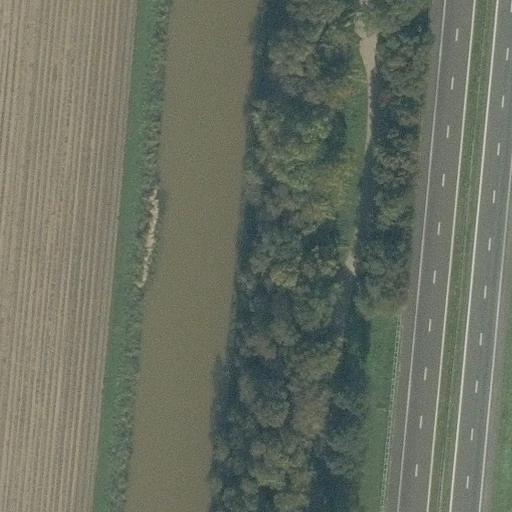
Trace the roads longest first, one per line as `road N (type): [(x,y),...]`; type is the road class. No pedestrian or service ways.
road 1 (unclassified): [(311,511),(329,314),(364,241),(382,75),(364,0)]
road 2 (motorway): [(463,511),(511,0)]
road 3 (motorway): [(459,0),(411,511)]
